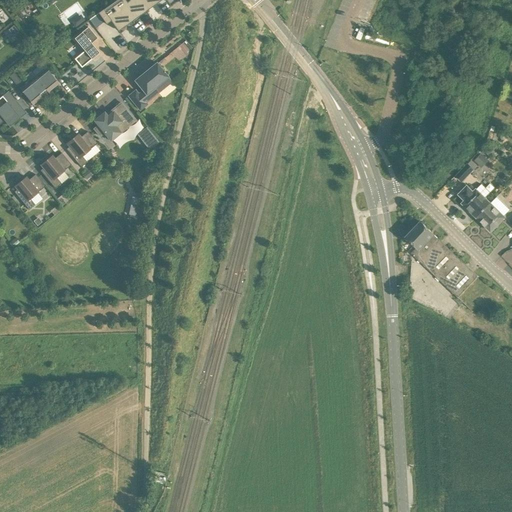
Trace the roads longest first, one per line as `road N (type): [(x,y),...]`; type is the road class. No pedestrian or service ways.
road 1 (unclassified): [(144,511),(153,237),(198,58),(204,17),(197,3)]
road 2 (track): [(207,511),(319,80)]
road 3 (residential): [(0,149),(24,145),(197,3)]
road 4 (tertiary): [(403,511),(389,280)]
road 5 (unclassified): [(511,288),(412,192),(380,187)]
road 6 (tertiary): [(380,187),(346,111),(319,80)]
